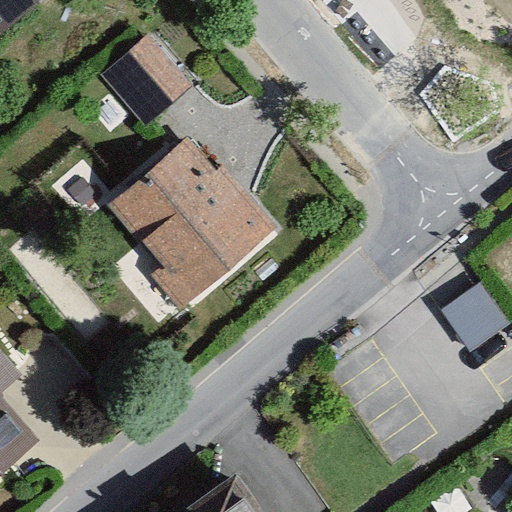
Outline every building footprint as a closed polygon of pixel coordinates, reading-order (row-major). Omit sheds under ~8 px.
[(0,0),(0,24),(38,0),(0,0)] [(107,67),(149,117),(197,77),(155,27),(107,67)] [(110,195),(187,290),(275,220),(198,124),(110,195)] [(444,300),(473,342),(511,315),(511,312),(483,272),(444,300)] [(0,464),(40,431),(12,392),(26,369),(0,339),(0,464)] [(179,511),(269,511),(238,469),(179,511)]
